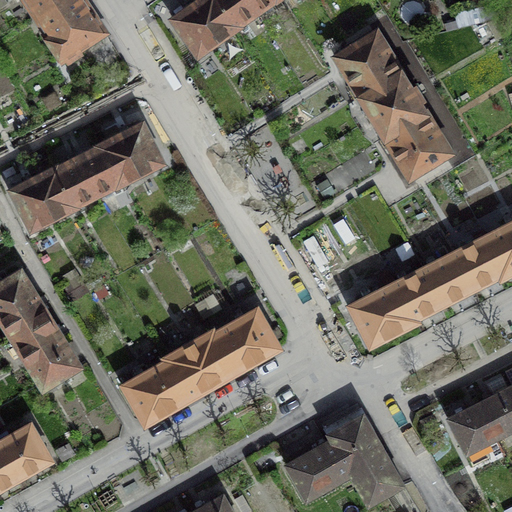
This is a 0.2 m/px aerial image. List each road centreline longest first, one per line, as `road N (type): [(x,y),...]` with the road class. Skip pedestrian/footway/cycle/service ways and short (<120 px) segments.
road 1 (residential): [(321,350),(159,73)]
road 2 (residential): [(0,202),(142,451)]
road 3 (residential): [(130,511),(350,393)]
road 4 (residential): [(142,451),(321,350)]
road 5 (residential): [(350,393),(511,310)]
road 6 (residential): [(0,158),(159,73)]
road 7 (residential): [(511,353),(382,420)]
road 8 (residential): [(36,511),(142,451)]
